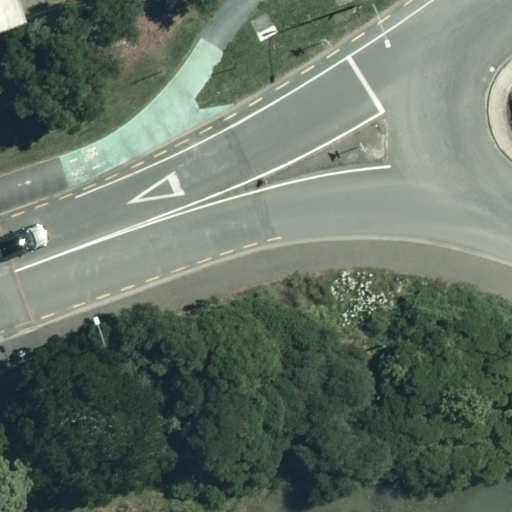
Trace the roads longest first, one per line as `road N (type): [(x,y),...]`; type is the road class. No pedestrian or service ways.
road 1 (tertiary): [(0,273),(289,173),(438,135)]
road 2 (tertiary): [(438,135),(440,85),(455,49),(474,26),(511,5)]
